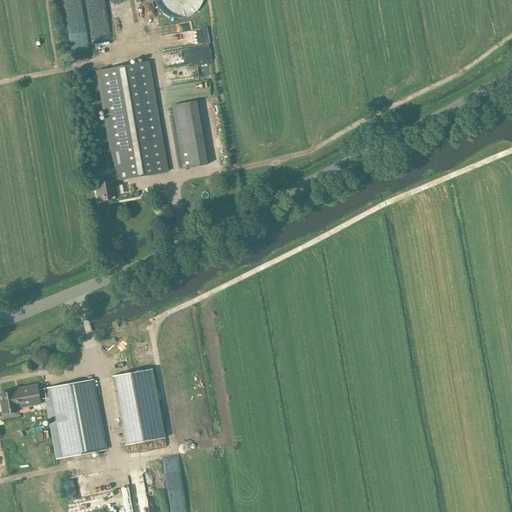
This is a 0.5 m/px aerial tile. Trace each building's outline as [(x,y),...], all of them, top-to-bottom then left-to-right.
[(168,173),(149,65),(99,74),(117,176),(105,178),(106,184),(97,185),(100,203),(110,202),(110,199),(119,197),(116,183),(168,173)] [(209,166),(197,103),(173,107),(184,171),(209,166)] [(165,438),(152,369),(113,376),(125,445),(165,438)] [(46,398),(47,403),(48,403),(58,460),(107,452),(94,381),(45,390),(46,398)] [(46,398),(45,390),(38,391),(37,385),(15,389),(15,391),(0,393),(0,403),(2,414),(19,411),(19,408),(47,403),(46,398)]
